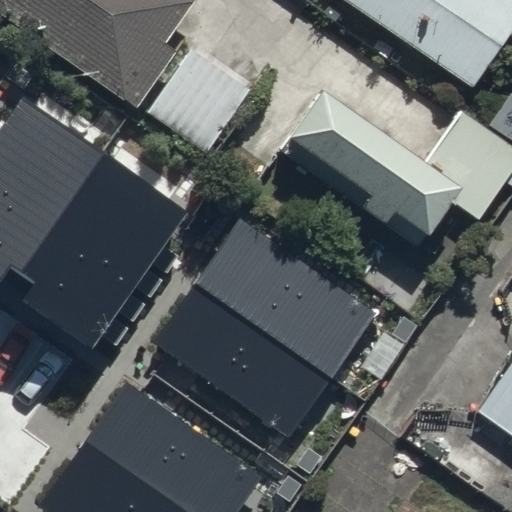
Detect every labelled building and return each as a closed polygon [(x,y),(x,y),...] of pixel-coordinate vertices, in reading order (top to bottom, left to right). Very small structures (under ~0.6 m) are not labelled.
[(177,0),(0,0),(0,26),(137,120),(206,20),(177,0)] [(511,10),(496,0),(332,0),(471,95),(511,36),(511,10)] [(189,56),(144,119),(202,160),(247,98),(189,56)] [(16,100),(0,122),(0,293),(88,354),(184,216),(16,100)] [(428,269),(463,219),(483,233),(511,190),(511,151),(463,118),(421,179),(325,113),(285,171),(428,269)] [(236,222),(149,345),(284,440),(372,317),(236,222)] [(511,375),(478,424),(511,447),(511,375)] [(121,386),(35,509),(39,511),(237,511),(258,481),(121,386)]
